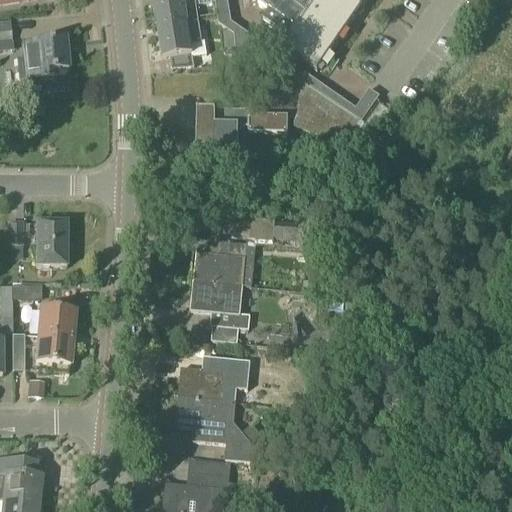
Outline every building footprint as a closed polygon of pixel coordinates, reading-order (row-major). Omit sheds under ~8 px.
[(0,0),(0,11),(38,5),(37,0),(0,0)] [(154,6),(158,31),(199,24),(195,0),(197,0),(178,0),(179,2),(154,6)] [(263,58),(304,86),(362,125),(380,100),(370,93),(357,112),(317,85),(232,26),(227,0),(214,0),(219,27),(234,38),(263,58)] [(281,50),(317,75),(368,3),(363,0),(243,0),(245,10),(252,9),(258,7),(269,15),(262,24),(287,41),(281,50)] [(158,31),(163,63),(192,58),(192,60),(207,58),(205,45),(202,45),(199,24),(158,31)] [(9,26),(0,26),(0,48),(11,48),(10,30),(9,26)] [(263,58),(234,38),(235,53),(232,53),(233,68),(257,66),(263,58)] [(16,63),(19,94),(43,92),(42,83),(58,81),(57,75),(68,74),(65,44),(22,48),(23,62),(16,63)] [(248,98),(278,98),(278,73),(248,73),(248,98)] [(362,125),(304,86),(299,111),(292,129),(344,148),(349,151),(364,126),(362,125)] [(224,158),(238,159),(238,131),(249,132),(248,136),(287,137),(288,120),(250,118),(250,115),(197,114),(196,153),(224,153),(224,158)] [(374,135),(384,144),(401,125),(392,116),(374,135)] [(247,246),(274,247),(274,244),(288,245),(309,247),(310,237),(376,240),(376,229),(349,228),(349,232),(329,231),(324,230),(324,229),(308,228),(287,227),(282,226),(275,226),(275,225),(220,224),(220,241),(247,241),(247,246)] [(6,251),(22,251),(23,242),(28,242),(28,229),(23,228),(23,227),(6,227),(6,251)] [(35,272),(66,273),(66,228),(35,227),(35,272)] [(193,286),(243,291),(245,262),(247,249),(218,246),(217,259),(196,257),(193,286)] [(238,335),(249,335),(251,320),(240,319),(243,291),(193,286),(190,315),(212,317),(210,331),(238,333),(238,335)] [(0,381),(1,381),(1,345),(0,344),(0,339),(11,340),(12,312),(11,312),(11,304),(11,291),(0,291),(0,381)] [(11,291),(11,304),(39,304),(39,292),(11,291)] [(36,340),(72,343),(74,319),(77,319),(78,309),(56,307),(55,315),(39,314),(36,340)] [(339,314),(338,329),(354,330),(356,316),(339,314)] [(23,339),(11,340),(11,376),(23,376),(23,339)] [(49,378),(68,380),(69,371),(72,343),(36,340),(34,368),(50,369),(49,378)] [(181,373),(178,402),(227,407),(230,379),(241,380),(243,365),(203,362),(202,375),(181,373)] [(33,403),(51,402),(50,385),(32,386),(33,403)] [(232,467),(253,468),(254,453),(241,436),(235,430),(234,428),(236,408),(227,407),(178,402),(175,431),(196,433),(195,446),(227,449),(225,466),(232,467)] [(226,511),(231,468),(190,463),(187,490),(165,488),(162,511),(226,511)] [(1,504),(39,508),(41,483),(24,481),(26,470),(0,466),(0,505),(1,505),(1,504)]
